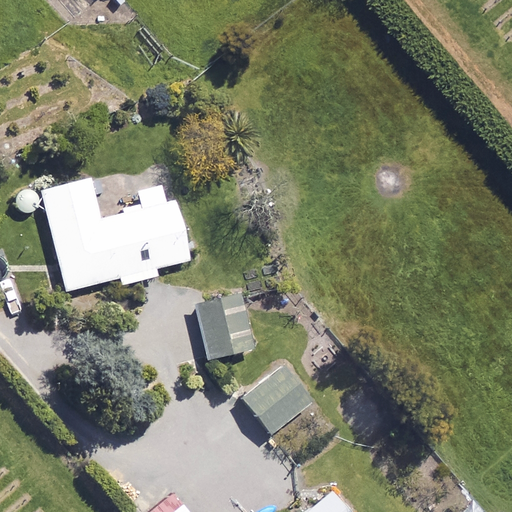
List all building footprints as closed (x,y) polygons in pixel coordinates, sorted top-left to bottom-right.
[(97,218),(87,180),(40,191),(64,291),(118,278),(119,285),(158,276),(156,267),(188,259),(173,200),(164,202),(160,186),(136,192),(140,208),(97,218)] [(235,291),(192,303),(206,359),(250,348),(235,291)] [(342,354),(325,365),(340,386),(357,374),(342,354)] [(205,388),(196,363),(177,370),(186,395),(205,388)] [(308,403),(280,368),(241,400),(268,434),(308,403)] [(344,511),(329,493),(306,511),(344,511)]
